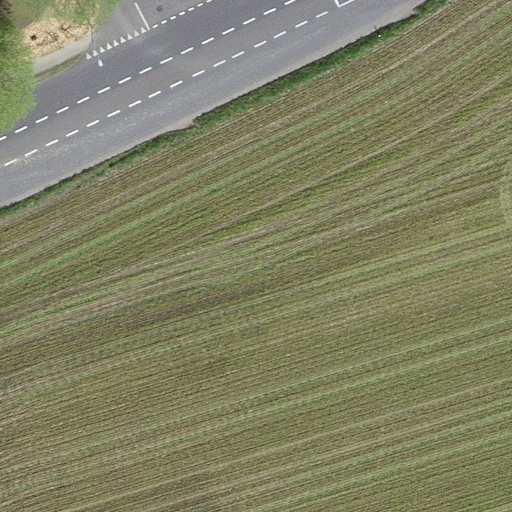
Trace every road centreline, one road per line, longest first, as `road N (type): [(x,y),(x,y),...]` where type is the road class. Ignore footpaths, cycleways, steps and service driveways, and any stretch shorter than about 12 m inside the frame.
road 1 (secondary): [(167,73),(0,150)]
road 2 (secondary): [(314,0),(167,73)]
